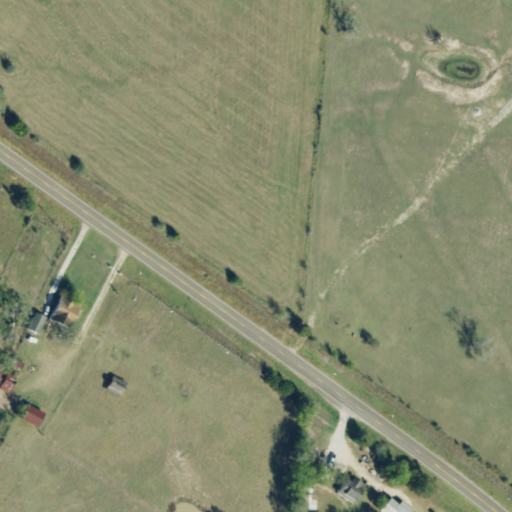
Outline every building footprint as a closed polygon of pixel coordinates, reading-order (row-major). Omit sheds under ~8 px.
[(48,320),(66,328),(69,320),(77,324),(84,307),(59,296),(48,320)] [(43,318),(33,314),(26,330),(37,334),(43,318)] [(4,377),(0,377),(0,389),(12,390),(12,374),(4,374),(4,377)] [(124,384),(110,377),(104,391),(118,397),(124,384)] [(36,427),(42,413),(26,406),(19,420),(36,427)] [(307,489),(318,451),(310,448),(299,487),(307,489)] [(336,492),(352,504),(364,487),(347,476),(336,492)]
